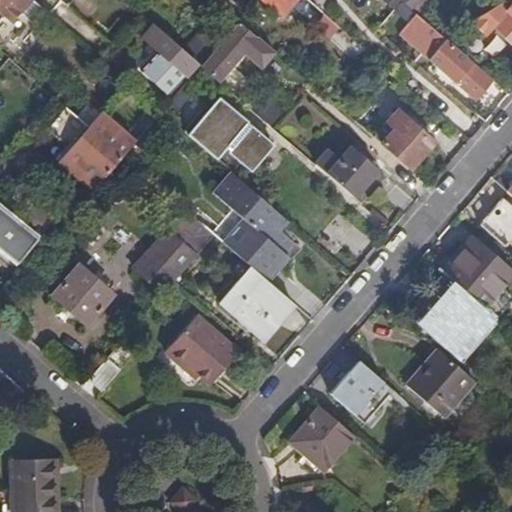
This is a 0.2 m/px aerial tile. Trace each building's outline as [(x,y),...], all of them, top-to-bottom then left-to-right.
[(45,10),(33,0),(0,0),(0,28),(9,36),(12,39),(30,19),(34,21),(45,10)] [(125,0),(124,0),(97,30),(112,44),(140,12),(125,0)] [(217,0),(239,19),(255,0),(217,0)] [(263,0),(285,18),(300,0),(263,0)] [(404,0),(403,1),(411,9),(424,0),(404,0)] [(511,4),(493,25),(511,42),(511,4)] [(495,81),(418,15),(401,34),(477,101),(495,81)] [(200,64),(218,79),(257,34),(239,19),(220,40),(200,64)] [(200,64),(220,40),(204,26),(183,49),(200,64)] [(0,46),(9,36),(0,28),(0,46)] [(160,49),(143,69),(163,87),(181,68),(178,66),(183,61),(176,55),(176,53),(175,51),(177,48),(167,39),(159,48),(160,49)] [(8,56),(0,65),(0,71),(7,77),(17,65),(8,56)] [(91,83),(105,95),(115,85),(100,72),(91,83)] [(271,91),(254,111),(258,114),(268,123),(285,104),(271,91)] [(219,94),(187,131),(188,132),(215,156),(218,158),(229,146),(240,155),(238,158),(252,170),(255,166),(251,162),(271,140),(247,120),(248,119),(219,94)] [(76,115),(87,125),(100,110),(88,100),(76,115)] [(397,109),(374,135),(411,168),(434,142),(397,109)] [(100,110),(87,125),(58,160),(69,169),(86,150),(93,155),(105,141),(98,135),(111,120),(100,110)] [(134,139),(111,120),(98,135),(105,141),(93,155),(86,150),(69,169),(92,189),(121,155),(134,139)] [(330,149),(316,164),(353,196),(362,204),(374,189),(367,182),(378,170),(352,147),(341,158),(330,149)] [(385,176),(378,170),(367,182),(374,189),(385,176)] [(278,211),(232,171),(214,192),(232,209),(244,219),(223,242),(250,267),(268,281),(290,257),(287,254),(297,244),(281,229),(289,220),(278,211)] [(511,205),(503,197),(481,223),(511,251),(511,205)] [(0,246),(17,260),(57,213),(38,198),(18,220),(0,205),(0,246)] [(173,279),(195,253),(167,229),(134,267),(162,291),(173,279)] [(456,286),(482,308),(511,273),(511,269),(474,237),(442,274),(456,286)] [(303,248),(297,244),(287,254),(290,257),(293,259),(303,248)] [(17,260),(0,246),(0,261),(10,269),(17,260)] [(77,263),(51,293),(85,323),(111,293),(77,263)] [(290,301),(268,281),(250,267),(220,302),(259,336),(290,301)] [(482,308),(456,286),(425,321),(456,349),(488,313),(482,308)] [(209,383),(227,361),(220,356),(230,345),(195,315),(164,350),(181,365),(185,362),(209,383)] [(452,362),(437,349),(406,385),(442,416),(472,379),(452,362)] [(106,357),(89,377),(102,389),(119,368),(106,357)] [(393,391),(359,360),(330,393),(356,415),(368,402),(377,409),(393,391)] [(0,425),(28,393),(15,382),(0,399),(0,425)] [(352,435),(318,406),(288,441),(307,457),(318,466),(322,470),(352,435)] [(318,466),(307,457),(303,462),(314,471),(318,466)] [(56,511),(57,461),(15,461),(15,511),(56,511)] [(195,497),(184,488),(184,485),(181,485),(182,488),(172,499),(170,499),(170,501),(172,501),(183,511),(185,511),(195,499),(197,499),(197,497),(195,497)]
